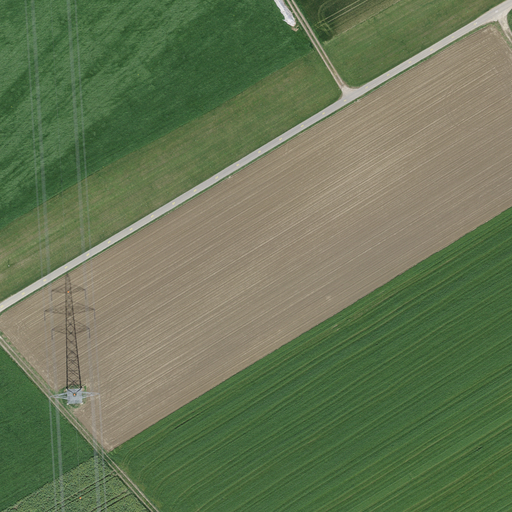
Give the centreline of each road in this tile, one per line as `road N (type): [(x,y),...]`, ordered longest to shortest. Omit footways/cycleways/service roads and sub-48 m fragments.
road 1 (unclassified): [(511,6),(0,312)]
road 2 (track): [(154,511),(0,340)]
